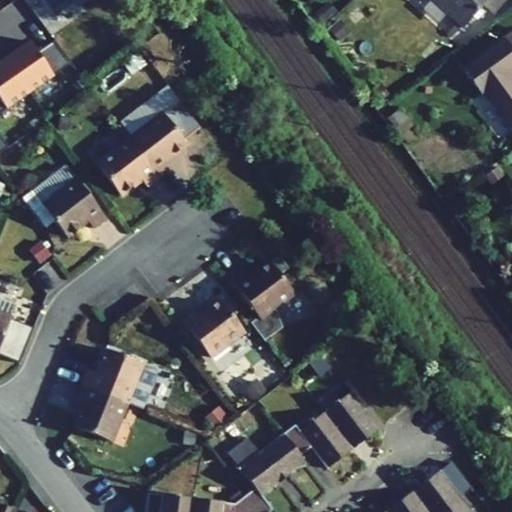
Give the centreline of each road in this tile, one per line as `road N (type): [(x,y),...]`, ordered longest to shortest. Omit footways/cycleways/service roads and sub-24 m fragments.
road 1 (residential): [(0,418),(70,296),(151,237),(193,225)]
road 2 (residential): [(0,418),(79,511)]
road 3 (residential): [(324,511),(419,436)]
